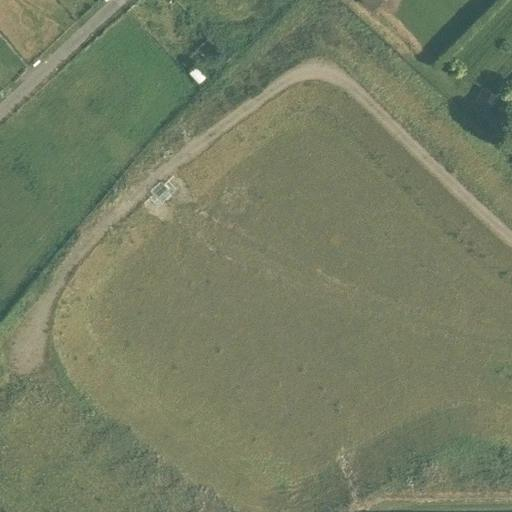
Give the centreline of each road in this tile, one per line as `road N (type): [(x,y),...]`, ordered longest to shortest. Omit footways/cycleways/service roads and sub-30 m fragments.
road 1 (track): [(511,241),(337,77),(302,73),(144,186),(96,236),(26,351)]
road 2 (track): [(0,108),(117,0)]
